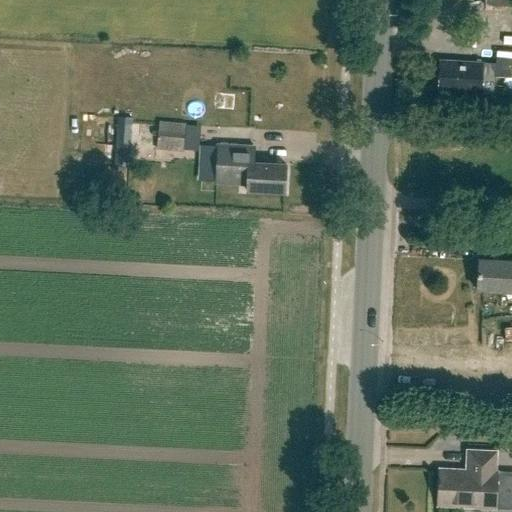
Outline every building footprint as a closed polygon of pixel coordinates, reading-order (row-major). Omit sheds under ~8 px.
[(511,63),(511,53),(497,52),(496,64),(439,60),(437,92),(494,96),(495,76),(510,77),(511,64),(511,63)] [(133,117),(118,116),(114,164),(129,165),(133,117)] [(183,153),(186,124),(158,121),(155,150),(183,153)] [(285,193),(286,165),(254,163),(255,147),(218,146),(216,182),(247,184),(247,191),(285,193)] [(511,261),(479,259),(477,290),(511,292),(511,261)] [(493,474),(494,455),(470,453),(469,473),(440,472),(439,500),(472,502),(471,505),(493,506),(495,474),(493,474)]
